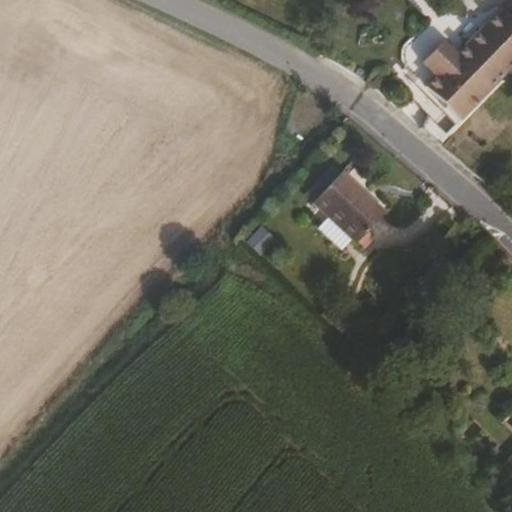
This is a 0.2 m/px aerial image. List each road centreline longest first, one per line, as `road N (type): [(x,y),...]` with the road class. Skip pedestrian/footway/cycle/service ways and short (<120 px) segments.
road 1 (track): [(0,507),(350,94)]
road 2 (residential): [(511,238),(350,94),(168,0)]
